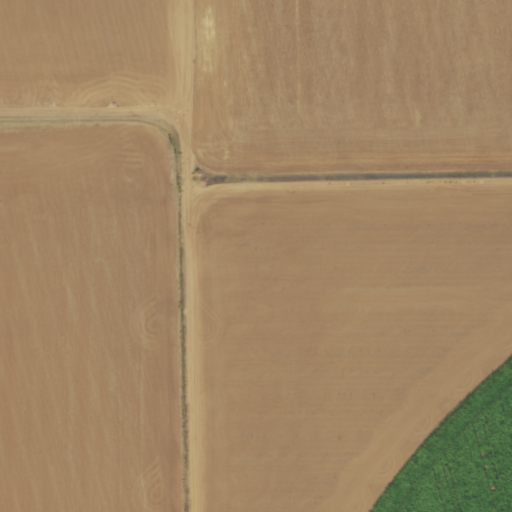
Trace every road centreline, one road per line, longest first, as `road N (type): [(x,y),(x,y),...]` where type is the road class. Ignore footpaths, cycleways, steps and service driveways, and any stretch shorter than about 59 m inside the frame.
road 1 (residential): [(177,511),(170,0)]
road 2 (residential): [(172,116),(0,119)]
